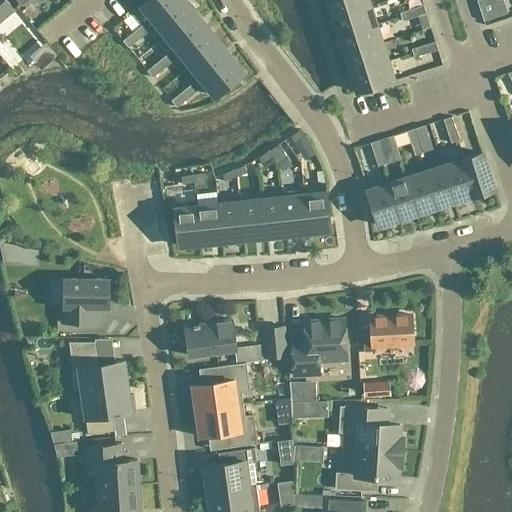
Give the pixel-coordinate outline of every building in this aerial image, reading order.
[(0,0),(0,20),(12,11),(2,0),(0,0)] [(148,0),(140,7),(153,22),(180,0),(148,0)] [(180,0),(153,22),(165,38),(194,14),(182,0),(180,0)] [(368,8),(365,0),(330,0),(327,1),(333,20),(368,8)] [(490,6),(488,0),(480,0),(476,2),(478,10),(490,6)] [(410,10),(412,19),(416,18),(424,15),(425,15),(422,6),(410,10)] [(495,18),(491,6),(490,6),(478,10),(482,22),(495,18)] [(374,26),(368,8),(333,20),(339,38),(374,26)] [(412,19),(410,10),(398,14),(401,22),(412,19)] [(177,53),(206,29),(194,14),(165,38),(177,53)] [(146,33),(141,26),(131,34),(137,41),(146,33)] [(374,26),(339,38),(345,56),(380,45),(374,26)] [(189,68),(218,44),(206,29),(177,53),(189,68)] [(131,34),(121,42),(127,49),(137,41),(131,34)] [(421,47),(424,55),(437,51),(434,43),(421,47)] [(202,83),(231,59),(218,44),(189,68),(202,83)] [(380,45),(345,56),(351,74),(386,63),(380,45)] [(424,55),(421,47),(410,50),(413,59),(424,55)] [(171,63),(165,56),(155,64),(161,71),(171,63)] [(214,98),(243,74),(231,59),(202,83),(214,98)] [(392,82),(386,63),(351,74),(357,93),(392,82)] [(155,64),(146,72),(151,79),(161,71),(155,64)] [(195,93),(189,86),(180,94),(185,101),(195,93)] [(170,102),(175,109),(185,101),(180,94),(170,102)] [(446,132),(454,130),(450,118),(442,121),(446,132)] [(410,144),(418,142),(414,130),(406,133),(410,144)] [(454,130),(446,132),(450,144),(458,142),(454,130)] [(299,131),(289,138),(294,144),(302,161),(313,155),(303,137),(299,131)] [(381,153),(377,142),(369,144),(373,156),(381,153)] [(418,142),(410,144),(413,156),(421,153),(418,142)] [(277,146),(267,152),(271,159),(276,165),(285,159),(277,146)] [(271,159),(267,152),(257,159),(261,165),(271,159)] [(381,153),(373,156),(377,168),(385,165),(381,153)] [(481,154),(460,161),(471,196),(492,189),(481,154)] [(471,196),(460,161),(441,167),(453,202),(471,196)] [(243,167),(232,171),(235,178),(246,174),(243,167)] [(441,167),(423,173),(434,208),(453,202),(441,167)] [(235,178),(232,171),(220,176),(224,183),(235,178)] [(423,173),(405,179),(416,214),(434,208),(423,173)] [(203,174),(191,176),(193,183),(193,187),(205,185),(203,174)] [(193,183),(191,176),(180,178),(181,185),(193,183)] [(416,214),(405,179),(387,185),(398,220),(416,214)] [(398,220),(387,185),(365,192),(377,227),(398,220)] [(324,190),(302,192),(306,233),(329,230),(324,190)] [(306,233),(302,192),(281,194),(285,235),(306,233)] [(285,235),(281,194),(280,194),(281,199),(260,201),(264,237),(285,235)] [(260,201),(238,204),(242,240),(264,237),(260,201)] [(199,244),(195,203),(173,206),(177,247),(199,244)] [(195,203),(199,244),(221,242),(217,206),(196,208),(195,203)] [(238,204),(217,206),(221,242),(242,240),(238,204)] [(107,308),(107,280),(63,280),(63,307),(61,307),(61,323),(95,324),(95,308),(107,308)] [(412,345),(410,317),(369,319),(370,337),(362,337),(363,353),(374,352),(373,347),(412,345)] [(192,327),(184,328),(188,357),(203,355),(204,357),(221,355),(220,352),(235,350),(231,321),(198,326),(198,324),(192,325),(192,327)] [(345,360),(343,321),(303,323),(304,344),(290,345),(292,377),(318,375),(317,362),(345,360)] [(283,328),(263,330),(265,360),(286,357),(283,328)] [(81,394),(126,388),(122,362),(99,365),(96,343),(67,343),(71,371),(77,370),(81,394)] [(195,412),(242,405),(240,394),(248,393),(244,364),(217,368),(219,382),(191,386),(191,388),(187,389),(189,402),(193,401),(195,412)] [(387,384),(363,385),(364,397),(388,396),(387,384)] [(314,385),(288,385),(289,402),(315,402),(314,385)] [(127,397),(126,388),(81,394),(86,436),(113,432),(111,416),(134,413),(132,396),(127,397)] [(303,404),(290,404),(291,418),(304,418),(303,404)] [(242,405),(195,412),(196,423),(192,423),(194,436),(198,436),(198,438),(226,434),(228,449),(256,445),(252,416),(243,417),(242,405)] [(341,449),(400,452),(401,438),(397,437),(398,426),(369,424),(370,409),(339,407),(337,434),(342,434),(341,449)] [(290,441),(276,443),(278,456),(290,454),(290,441)] [(258,443),(261,465),(274,463),(272,442),(258,443)] [(75,443),(52,445),(56,458),(76,456),(75,443)] [(115,445),(84,448),(86,475),(92,474),(93,490),(137,487),(135,461),(119,462),(115,459),(115,445)] [(206,493),(255,486),(251,462),(255,461),(253,449),(222,453),(224,464),(203,467),(203,472),(199,473),(202,488),(206,488),(206,493)] [(400,452),(341,449),(339,474),(334,473),(334,490),(365,492),(366,477),(395,478),(395,467),(400,467),(400,452)] [(255,486),(206,493),(207,498),(203,499),(205,511),(262,511),(262,510),(258,511),(255,486)] [(138,511),(137,487),(93,490),(94,505),(88,505),(88,511),(138,511)] [(363,511),(364,503),(327,500),(326,511),(363,511)]
